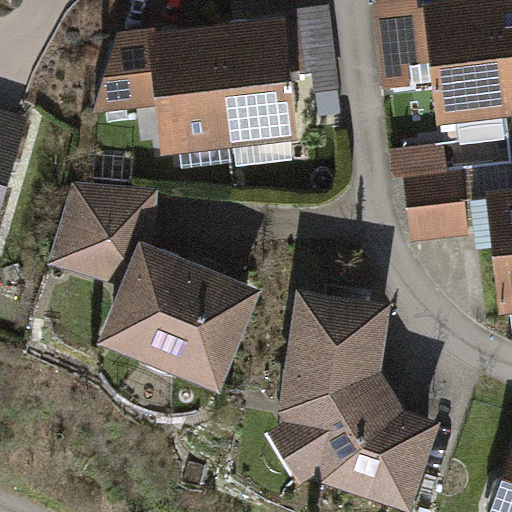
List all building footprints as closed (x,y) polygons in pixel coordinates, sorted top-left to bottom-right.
[(409,1),(362,6),(372,93),(419,88),(411,13),(409,1)] [(492,124),(511,121),(511,1),(478,5),(492,124)] [(424,132),(492,124),(478,5),(411,13),(419,88),(424,132)] [(315,9),(225,19),(227,32),(272,27),(279,83),(300,80),(302,100),(325,97),(315,9)] [(218,154),(286,146),(279,83),(272,27),(227,32),(204,35),(218,154)] [(135,34),(105,39),(80,121),(144,112),(136,42),(135,34)] [(150,161),(218,154),(204,35),(136,42),(144,112),(150,161)] [(0,186),(20,116),(0,110),(0,186)] [(434,176),(431,148),(380,154),(383,182),(392,181),(434,176)] [(399,246),(457,239),(450,175),(434,176),(392,181),(399,246)] [(147,196),(61,188),(37,269),(109,291),(85,355),(207,403),(250,299),(143,254),(147,196)] [(487,321),(511,318),(511,197),(473,202),(487,321)] [(380,312),(285,298),(268,423),(272,429),(254,439),(288,495),(306,485),(308,492),(368,511),(401,511),(430,432),(395,419),(371,382),(380,312)] [(511,511),(511,426),(509,425),(482,511),(511,511)]
